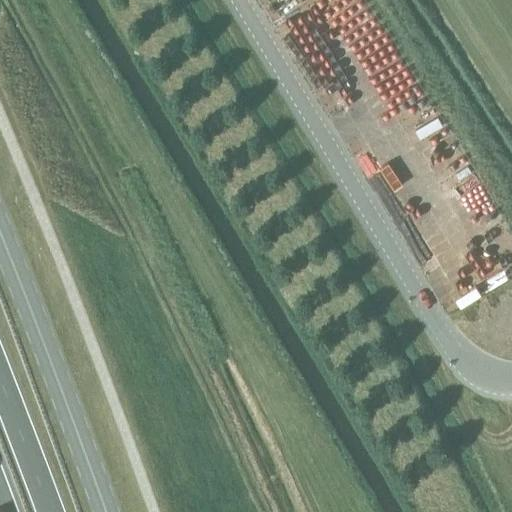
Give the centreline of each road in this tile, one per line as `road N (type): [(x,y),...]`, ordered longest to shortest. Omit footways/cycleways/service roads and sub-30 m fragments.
road 1 (unclassified): [(238,0),(455,354),(486,376),(511,382)]
road 2 (secondary): [(0,235),(105,511)]
road 3 (trunk): [(48,511),(0,382)]
